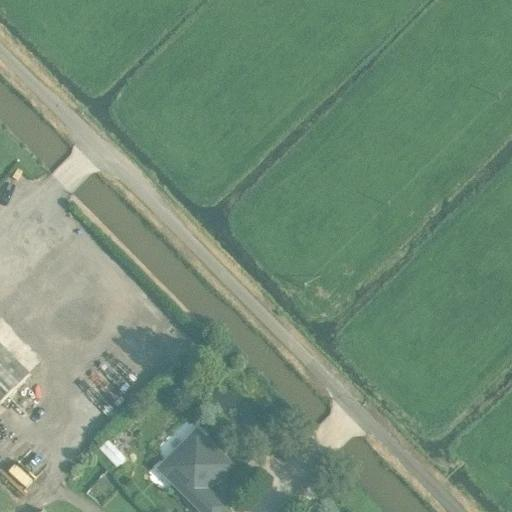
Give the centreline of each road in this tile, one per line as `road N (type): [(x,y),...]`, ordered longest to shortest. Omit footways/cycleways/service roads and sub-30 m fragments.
road 1 (unclassified): [(455,511),(0,51)]
road 2 (unknown): [(352,408),(338,433),(257,511)]
